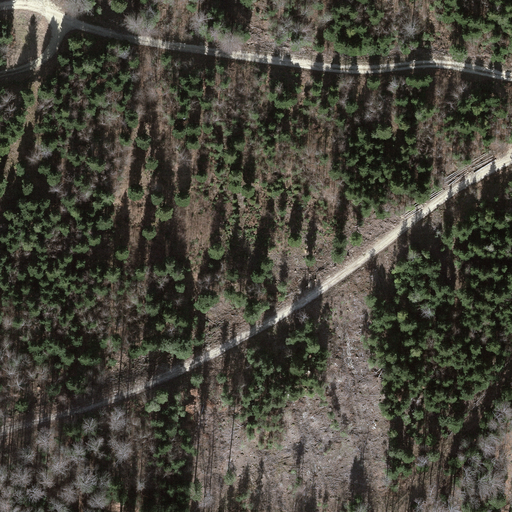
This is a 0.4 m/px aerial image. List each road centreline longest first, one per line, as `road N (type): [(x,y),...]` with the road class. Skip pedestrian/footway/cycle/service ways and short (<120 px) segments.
road 1 (track): [(0,431),(100,403),(219,350),(443,196),(511,158)]
road 2 (track): [(511,77),(442,63),(337,68),(62,22)]
